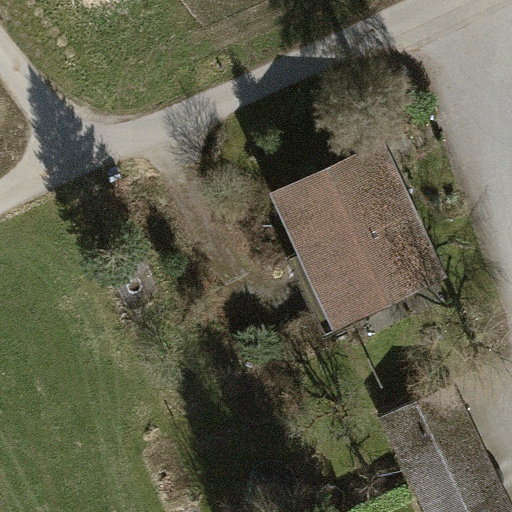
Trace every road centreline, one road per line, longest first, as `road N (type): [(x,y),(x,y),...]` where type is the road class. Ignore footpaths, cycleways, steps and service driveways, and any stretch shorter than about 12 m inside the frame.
road 1 (track): [(424,0),(0,196)]
road 2 (unknown): [(457,0),(511,202)]
road 3 (track): [(0,54),(81,159)]
